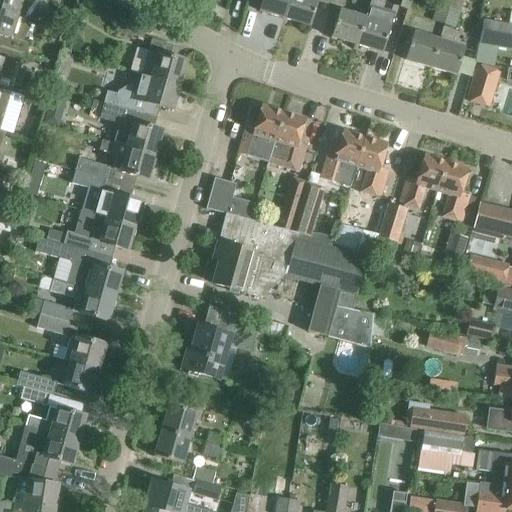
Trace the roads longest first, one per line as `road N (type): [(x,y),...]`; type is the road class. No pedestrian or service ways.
road 1 (residential): [(108,511),(226,57)]
road 2 (residential): [(226,57),(511,144)]
